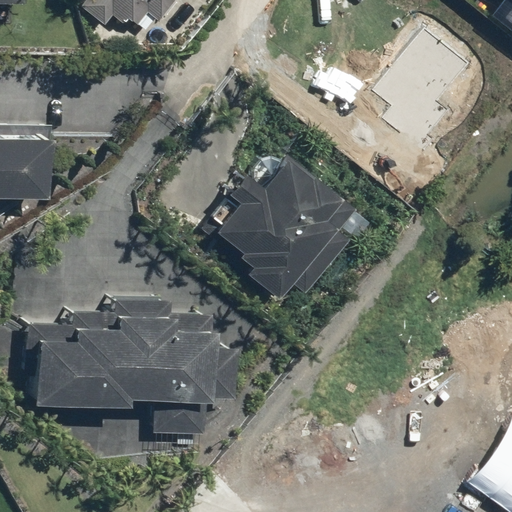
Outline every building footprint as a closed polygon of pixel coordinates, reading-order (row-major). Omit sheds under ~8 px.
[(77,0),(76,2),(99,20),(109,9),(119,17),(122,12),(133,20),(143,7),(154,16),(166,0),(77,0)] [(0,189),(39,190),(41,128),(0,126),(0,189)] [(228,249),(222,256),(270,294),(329,221),(318,212),(334,192),(280,149),(274,157),(265,153),(254,155),(248,164),(248,175),(236,165),(219,186),(224,190),(196,224),(228,249)] [(350,207),(336,223),(351,235),(364,219),(350,207)] [(204,339),(204,319),(201,319),(201,305),(160,304),(160,291),(104,290),(104,304),(62,303),(62,316),(19,315),(18,371),(26,371),(26,397),(122,399),(122,390),(148,391),(147,428),(198,429),(198,392),(227,393),(228,339),(204,339)]
